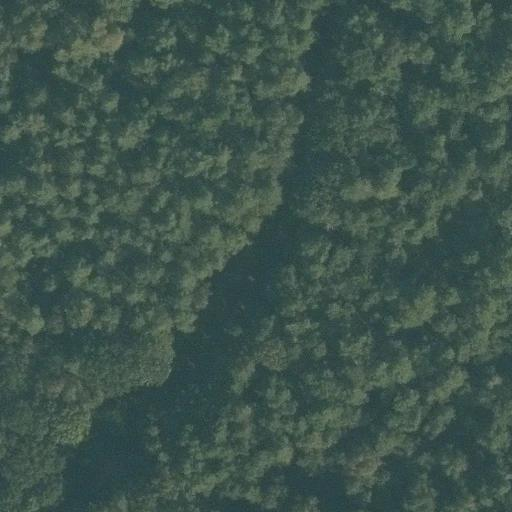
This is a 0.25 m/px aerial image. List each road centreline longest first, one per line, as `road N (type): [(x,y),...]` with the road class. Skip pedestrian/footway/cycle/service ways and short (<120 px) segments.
road 1 (track): [(81,511),(277,256),(352,0)]
road 2 (track): [(277,256),(468,0)]
road 3 (track): [(268,511),(121,461)]
